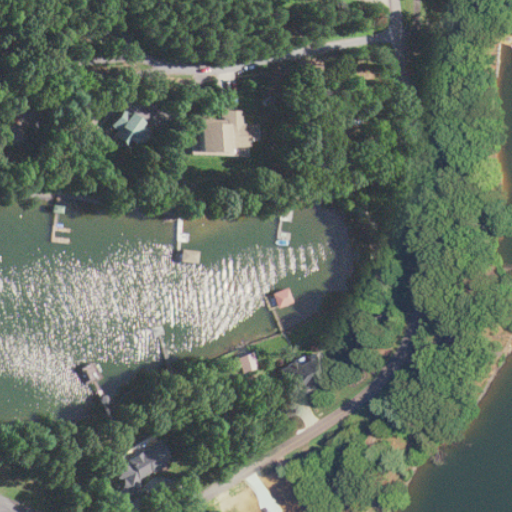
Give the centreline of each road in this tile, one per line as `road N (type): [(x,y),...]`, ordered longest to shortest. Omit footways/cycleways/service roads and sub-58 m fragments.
road 1 (residential): [(186,511),(335,418),(406,353),(424,266),(390,0)]
road 2 (residential): [(395,34),(215,66),(165,64),(127,42),(116,0)]
